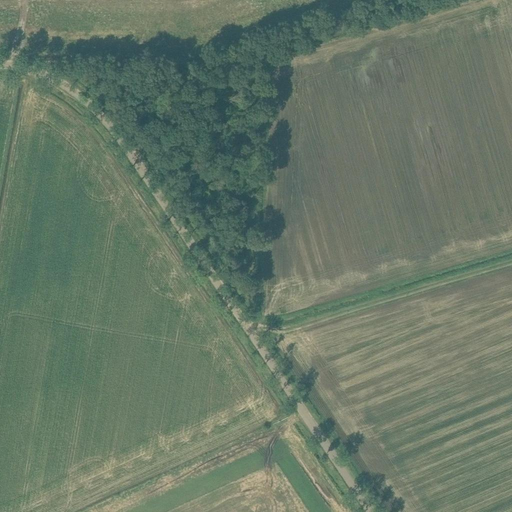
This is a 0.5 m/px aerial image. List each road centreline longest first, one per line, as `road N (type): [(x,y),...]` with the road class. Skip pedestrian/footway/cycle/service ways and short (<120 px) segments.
road 1 (unclassified): [(370,511),(102,114),(65,86),(0,63)]
road 2 (track): [(511,260),(250,332)]
